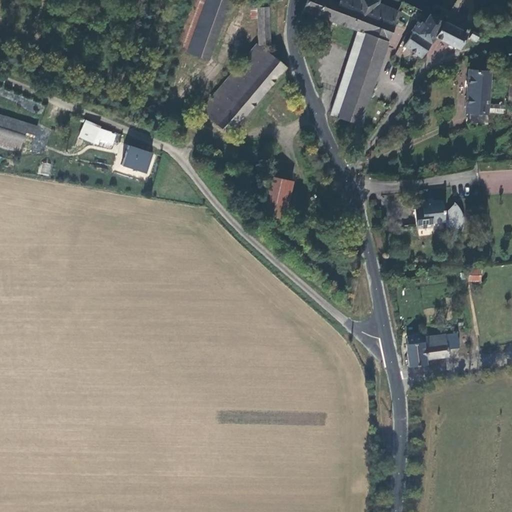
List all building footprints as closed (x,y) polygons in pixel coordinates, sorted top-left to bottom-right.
[(193,0),(176,49),(187,52),(205,0),(193,0)] [(209,60),(229,0),(205,0),(187,52),(209,60)] [(351,123),(362,127),(400,20),(397,19),(400,10),(379,3),(380,0),(379,0),(306,0),(302,11),(357,30),(330,115),(351,123)] [(398,9),(401,2),(397,0),(384,0),(383,3),(398,9)] [(256,8),(249,8),(249,19),(257,19),(258,46),(272,45),(270,6),(257,7),(256,8)] [(444,21),(429,14),(424,22),(422,21),(419,25),(415,23),(411,31),(413,33),(403,46),(422,59),(436,38),(461,49),(469,32),(444,21)] [(469,39),(476,43),(480,37),(472,34),(469,39)] [(230,136),(287,67),(270,53),(269,55),(256,44),(197,115),(203,120),(206,116),(230,136)] [(491,70),(466,68),(464,114),(470,114),(469,124),(488,125),(489,113),(489,104),(491,70)] [(503,105),(489,104),(489,113),(503,114),(503,105)] [(38,125),(0,113),(0,146),(19,153),(25,135),(34,138),(38,125)] [(101,126),(86,120),(85,122),(81,120),(77,128),(79,129),(76,135),(80,136),(79,137),(98,145),(100,139),(99,138),(100,134),(98,133),(101,126)] [(362,127),(351,123),(348,132),(359,135),(362,127)] [(122,165),(146,173),(152,153),(129,145),(122,165)] [(41,162),(39,174),(49,176),(52,164),(41,162)] [(293,181),(269,175),(259,214),(284,220),(293,181)] [(413,209),(415,230),(432,228),(432,224),(444,223),(444,213),(442,200),(420,202),(421,208),(413,209)] [(454,203),(444,213),(444,223),(445,227),(462,232),(462,228),(463,225),(463,221),(463,217),(461,213),(459,210),(457,206),(454,203)] [(481,282),(481,269),(468,269),(468,282),(481,282)] [(457,332),(445,334),(447,349),(459,348),(457,332)] [(401,338),(402,344),(424,342),(423,336),(423,333),(405,335),(405,337),(401,338)] [(445,334),(423,336),(424,342),(426,361),(448,358),(447,349),(445,334)] [(399,345),(402,369),(426,366),(426,361),(424,342),(402,344),(399,345)]
